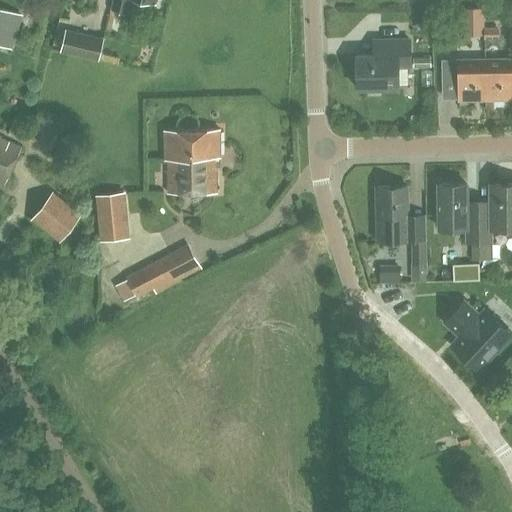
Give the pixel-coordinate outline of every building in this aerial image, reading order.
[(146,0),(154,2),(154,0),(113,0),(112,8),(127,12),(130,0),(146,0)] [(0,44),(12,48),(24,14),(0,6),(0,44)] [(468,20),(484,20),(484,7),(480,7),(473,7),(467,7),(468,20)] [(484,38),(499,38),(499,26),(484,27),(484,38)] [(98,58),(103,38),(66,29),(62,50),(98,58)] [(357,87),(398,87),(398,66),(410,65),(409,38),(381,39),(381,54),(356,54),(357,87)] [(486,99),(511,98),(511,64),(511,56),(485,57),(486,99)] [(486,99),(485,57),(441,58),(442,80),(459,80),(459,99),(486,99)] [(49,152),(62,123),(37,111),(30,128),(8,117),(3,130),(49,152)] [(220,166),(220,156),(221,156),(220,129),(165,129),(165,159),(168,159),(168,192),(217,192),(217,166),(220,166)] [(0,181),(5,183),(22,147),(0,136),(0,135),(1,134),(0,133),(0,181)] [(479,214),(480,259),(492,259),(491,227),(511,226),(511,182),(491,183),(491,214),(479,214)] [(480,259),(479,214),(467,214),(467,183),(439,183),(439,227),(466,227),(467,241),(471,241),(472,259),(480,259)] [(407,213),(407,185),(377,186),(378,240),(410,239),(411,281),(428,280),(426,212),(407,213)] [(100,241),(131,238),(125,191),(95,194),(100,241)] [(61,239),(81,214),(53,192),(33,217),(61,239)] [(171,253),(127,276),(128,279),(136,295),(137,296),(153,287),(156,293),(184,278),(193,273),(180,248),(171,253)] [(405,277),(404,260),(384,261),(385,278),(405,277)] [(478,370),(511,332),(486,308),(479,315),(463,300),(444,320),(456,331),(460,334),(451,345),(478,370)]
